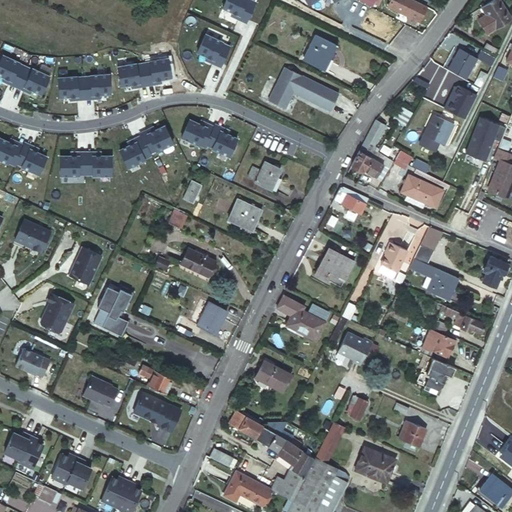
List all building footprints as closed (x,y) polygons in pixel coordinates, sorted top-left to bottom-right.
[(238,15),(246,19),(254,2),(249,0),(225,0),(222,8),(231,12),(230,16),(237,19),(238,15)] [(419,21),(426,6),(415,0),(389,0),(387,5),(408,15),(406,20),(413,23),(415,19),(419,21)] [(494,28),(494,29),(510,18),(499,0),(491,0),(480,6),(485,14),(477,19),(486,33),(494,28)] [(213,60),(221,64),(228,47),(220,43),(221,42),(204,34),(196,52),(206,57),(204,60),(211,63),(213,60)] [(330,58),(337,45),(315,34),(303,58),(323,69),(328,57),(330,58)] [(482,48),(494,55),(497,50),(486,42),(482,48)] [(447,68),(465,78),(476,58),(458,48),(447,68)] [(1,55),(0,58),(0,76),(3,77),(2,81),(9,84),(10,81),(17,83),(24,67),(18,64),(18,63),(1,55)] [(145,81),(152,80),(153,84),(160,83),(160,79),(170,77),(167,58),(149,61),(149,62),(142,63),(145,81)] [(117,66),(120,86),(131,84),(131,87),(139,86),(138,83),(145,81),(142,63),(135,64),(135,63),(117,66)] [(284,66),(268,99),(284,108),(292,91),(329,110),(338,93),(284,66)] [(24,67),(17,83),(23,86),(22,90),(29,93),(30,89),(40,94),(48,76),(31,69),(31,70),(24,67)] [(495,77),(501,80),(505,69),(499,67),(495,77)] [(411,79),(425,86),(430,89),(436,76),(421,69),(411,79)] [(99,94),(109,93),(108,74),(90,75),(90,76),(83,76),(84,95),(91,94),(91,98),(99,98),(99,94)] [(76,76),(57,77),(59,97),(69,96),(70,100),(77,99),(77,95),(84,95),(83,76),(76,77),(76,76)] [(454,82),(444,108),(466,116),(476,90),(454,82)] [(404,125),(408,117),(396,111),(392,118),(396,120),(404,125)] [(437,141),(444,144),(453,124),(434,115),(428,127),(427,126),(423,133),(418,143),(433,150),(437,141)] [(486,160),(494,137),(499,139),(504,125),(478,115),(465,152),(486,160)] [(188,119),(180,137),(197,145),(197,144),(204,147),(205,145),(212,130),(205,127),(207,124),(199,121),(198,124),(188,119)] [(349,165),(360,172),(361,170),(374,146),(385,125),(375,120),(374,120),(349,165)] [(141,139),(148,153),(154,151),(171,143),(163,126),(153,130),(151,127),(144,130),(146,134),(140,137),(141,139)] [(235,139),(226,134),(227,131),(220,128),(219,131),(213,128),(212,130),(205,145),(211,148),(210,149),(227,156),(235,139)] [(0,138),(0,159),(7,163),(7,162),(14,165),(15,163),(21,148),(15,145),(16,142),(9,139),(8,142),(0,138)] [(118,150),(126,168),(143,160),(142,159),(149,156),(148,153),(141,139),(134,142),(133,139),(126,142),(127,145),(118,150)] [(22,146),(21,148),(15,163),(21,166),(21,167),(37,174),(45,156),(36,152),(37,149),(30,145),(28,149),(22,146)] [(298,146),(292,159),(304,165),(311,151),(298,146)] [(378,148),(374,146),(361,170),(379,180),(393,157),(378,148)] [(401,148),(394,160),(405,167),(406,164),(413,154),(401,148)] [(511,154),(496,148),(493,157),(501,160),(489,190),(505,197),(511,179),(511,164),(509,164),(511,156),(511,154)] [(59,156),(59,175),(78,175),(78,174),(85,174),(85,152),(70,152),(70,156),(59,156)] [(110,156),(100,156),(100,152),(85,152),(85,174),(92,174),(92,175),(110,175),(110,156)] [(255,181),(275,191),(281,180),(275,177),(279,168),(264,161),(255,181)] [(419,200),(425,202),(432,185),(406,174),(399,191),(405,193),(419,200)] [(238,183),(251,189),(255,182),(241,176),(238,183)] [(441,181),(432,176),(430,180),(446,188),(448,184),(441,181)] [(182,197),(191,202),(200,183),(190,179),(182,197)] [(432,185),(425,202),(427,203),(435,187),(432,185)] [(359,213),(366,198),(347,189),(342,186),(339,187),(336,192),(332,199),(359,213)] [(417,204),(419,200),(405,193),(403,198),(417,204)] [(227,219),(250,230),(260,209),(237,198),(227,219)] [(181,226),(186,214),(173,208),(168,220),(181,226)] [(22,218),(13,239),(23,244),(25,243),(40,250),(49,230),(22,218)] [(441,232),(428,226),(418,247),(412,258),(426,264),(441,232)] [(380,265),(396,272),(406,251),(390,243),(380,265)] [(83,245),(69,272),(88,282),(102,254),(83,245)] [(313,273),(325,279),(328,272),(342,280),(353,260),(327,247),(313,273)] [(178,263),(205,277),(212,262),(185,249),(178,263)] [(154,263),(164,268),(168,260),(157,255),(154,263)] [(481,280),(493,286),(499,272),(502,273),(506,263),(488,255),(482,269),(485,270),(481,280)] [(444,298),(453,276),(447,273),(434,267),(425,289),(444,298)] [(92,322),(119,334),(126,320),(118,316),(116,315),(119,309),(121,310),(125,301),(129,293),(120,289),(119,292),(105,285),(95,306),(98,307),(92,322)] [(122,286),(120,289),(129,293),(125,301),(128,302),(133,291),(122,286)] [(73,303),(50,293),(46,302),(50,304),(47,311),(44,312),(40,322),(41,325),(57,332),(60,331),(73,303)] [(195,323),(213,333),(225,311),(208,300),(195,323)] [(479,333),(484,322),(441,304),(438,310),(455,317),(452,324),(458,327),(458,328),(467,332),(469,328),(479,333)] [(284,324),(313,340),(323,321),(294,306),(284,324)] [(406,316),(431,327),(435,320),(410,309),(406,316)] [(331,314),(328,320),(334,323),(337,317),(331,314)] [(346,319),(339,316),(327,340),(333,343),(346,319)] [(428,329),(418,352),(431,358),(432,358),(443,363),(453,340),(428,329)] [(364,352),(368,343),(360,339),(359,341),(344,334),(335,352),(350,360),(350,361),(358,365),(364,352)] [(47,358),(20,347),(13,364),(32,372),(33,372),(40,375),(47,358)] [(449,376),(453,367),(443,363),(432,358),(425,375),(419,373),(415,382),(423,385),(438,392),(442,381),(439,379),(442,373),(445,374),(449,376)] [(253,376),(280,391),(289,374),(261,360),(253,376)] [(146,385),(164,393),(171,378),(141,364),(136,374),(149,379),(146,385)] [(91,376),(82,395),(102,404),(102,403),(109,406),(117,389),(110,385),(110,384),(91,376)] [(423,385),(422,388),(437,394),(438,392),(423,385)] [(180,409),(141,392),(132,411),(157,422),(156,424),(170,431),(180,409)] [(343,413),(357,419),(365,400),(352,394),(343,413)] [(393,409),(404,414),(406,408),(395,403),(393,409)] [(244,414),(234,409),(227,422),(237,427),(244,414)] [(253,437),(261,424),(253,420),(248,417),(244,414),(237,427),(253,437)] [(396,437),(417,445),(424,428),(404,419),(396,437)] [(315,457),(325,462),(341,425),(332,421),(324,437),(322,440),(316,454),(315,457)] [(284,438),(296,446),(299,441),(280,430),(278,434),(266,427),(261,424),(253,437),(277,451),(278,450),(284,438)] [(18,459),(29,435),(22,432),(21,435),(13,431),(3,452),(18,459)] [(36,438),(29,435),(18,459),(17,461),(31,468),(42,445),(34,441),(36,438)] [(276,453),(291,462),(299,448),(296,446),(284,438),(278,450),(277,451),(276,453)] [(211,446),(206,454),(226,465),(231,457),(211,446)] [(385,482),(389,469),(385,468),(389,457),(362,446),(353,469),(385,482)] [(334,511),(339,503),(349,485),(349,474),(325,462),(315,457),(313,456),(313,457),(309,454),(299,448),(291,462),(288,467),(282,478),(275,492),(290,501),(284,511),(334,511)] [(66,481),(77,458),(71,454),(69,457),(61,454),(51,477),(65,484),(67,481),(66,481)] [(77,458),(66,481),(67,481),(81,488),(91,467),(83,463),(84,460),(77,458)] [(259,505),(268,488),(233,471),(221,495),(233,501),(237,494),(259,505)] [(478,489),(499,506),(511,490),(490,473),(478,489)] [(268,489),(275,492),(282,478),(276,475),(271,482),(268,489)] [(115,507),(127,480),(120,477),(119,480),(111,476),(100,500),(115,507)] [(127,480),(115,507),(126,511),(129,511),(140,490),(133,486),(134,483),(127,480)] [(49,502),(54,490),(42,484),(36,496),(49,502)] [(459,511),(483,511),(468,500),(459,511)]
